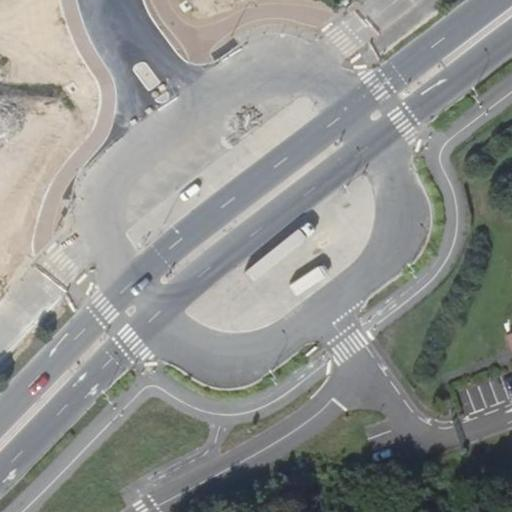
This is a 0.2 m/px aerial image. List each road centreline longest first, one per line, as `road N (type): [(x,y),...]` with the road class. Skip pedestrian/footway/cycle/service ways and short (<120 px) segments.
road 1 (unclassified): [(347,113),(298,57),(266,55),(108,171),(94,186),(92,209),(130,283)]
road 2 (secondary): [(347,113),(130,283)]
road 3 (secondary): [(157,314),(371,144)]
road 4 (unclassified): [(361,361),(313,417),(148,511)]
road 5 (secondary): [(0,474),(157,314)]
road 6 (unclassified): [(323,308),(383,257),(401,223),(395,179),(371,144)]
road 7 (unclassified): [(157,314),(202,352),(237,361),(272,348),(323,308)]
road 8 (secondary): [(498,0),(347,113)]
road 9 (secondary): [(130,283),(0,418)]
road 10 (secondary): [(371,144),(511,38)]
